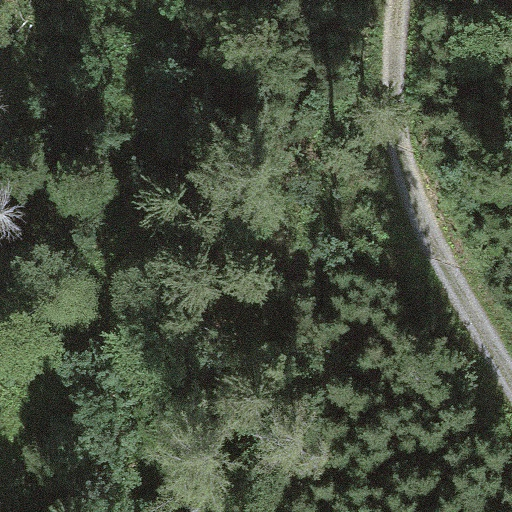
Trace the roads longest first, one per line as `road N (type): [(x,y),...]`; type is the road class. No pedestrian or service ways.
road 1 (track): [(0,478),(96,286),(159,0)]
road 2 (track): [(511,385),(428,232),(401,154),(393,91),(399,0)]
